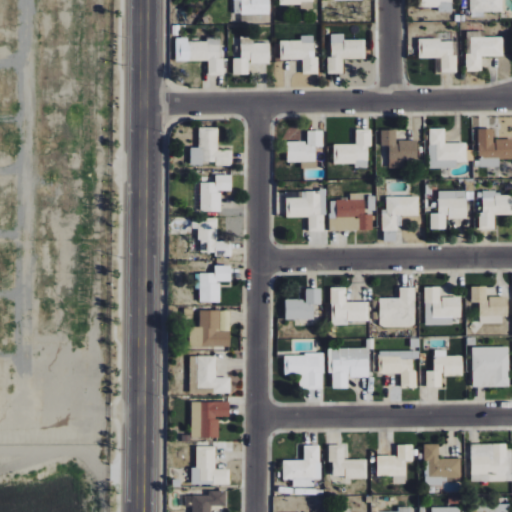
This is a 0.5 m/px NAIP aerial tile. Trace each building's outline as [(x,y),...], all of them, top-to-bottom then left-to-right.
[(270,14),(269,0),(233,0),(234,14),(270,14)] [(279,0),(280,5),(301,4),(301,9),(313,9),(312,0),(279,0)] [(418,0),(418,7),(439,8),(439,12),(453,12),(453,0),(418,0)] [(502,0),(469,0),(470,17),(483,17),(483,12),(502,11),(502,0)] [(365,40),(343,40),(343,34),(331,34),(331,57),(327,57),(327,74),(343,73),(342,59),(365,59),(365,40)] [(280,60),(302,59),(302,74),(318,74),(318,57),(314,57),(314,35),(301,36),(301,40),(280,41),(280,60)] [(269,43),(254,43),(253,36),(240,36),(241,58),(233,58),(233,75),(249,75),(248,63),(269,63),(269,43)] [(502,57),(502,37),(470,38),(470,55),(465,55),(466,71),(481,71),(481,57),(502,57)] [(220,40),(185,41),(186,61),(208,61),(208,75),(224,75),(223,59),(220,59),(220,40)] [(441,58),(440,72),(456,72),(456,55),(452,55),(452,40),(419,40),(419,58),(441,58)] [(232,166),(232,150),(218,150),(218,128),(199,127),(198,148),(190,147),(190,165),(202,165),(202,161),(215,161),(215,165),(232,166)] [(511,139),(494,139),(494,129),(478,128),(478,167),(499,167),(499,159),(511,158),(511,139)] [(334,145),(333,164),(355,164),(355,168),(369,168),(370,129),(356,129),(355,145),(334,145)] [(429,169),(456,168),(456,162),(466,162),(465,143),(444,143),(444,129),(428,129),(429,169)] [(287,141),(287,162),(301,162),(301,168),(316,168),(315,147),(323,147),(323,130),(306,130),(306,141),(287,141)] [(388,145),(389,166),(418,165),(417,140),(396,141),(396,130),(380,130),(381,146),(388,145)] [(201,211),(221,211),(221,191),(232,191),(231,175),(215,175),(215,182),(200,182),(201,211)] [(286,217),(308,217),(308,231),(325,231),(325,191),(302,190),(302,198),(286,198),(286,217)] [(466,218),(466,191),(437,191),(438,213),(430,214),(430,230),(446,229),(445,219),(466,218)] [(481,230),(494,230),(494,215),(511,215),(511,195),(494,196),(494,191),(481,191),(481,230)] [(329,231),(372,230),(372,214),(364,214),(364,193),(349,193),(349,199),(329,199),(329,231)] [(386,197),(386,210),(381,210),(382,231),(397,230),(397,216),(418,216),(418,197),(386,197)] [(217,219),(192,219),(192,228),(199,229),(199,252),(214,252),(214,256),(231,256),(231,241),(217,241),(217,219)] [(220,302),(220,282),(231,282),(230,266),(214,266),(214,273),(195,274),(195,289),(199,289),(200,302),(220,302)] [(479,303),(480,323),(506,323),(506,297),(486,297),(486,286),(471,287),(471,303),(479,303)] [(425,325),(452,325),(452,317),(461,317),(461,297),(441,297),(440,287),(424,287),(425,325)] [(285,320),(313,319),(313,304),(321,304),(320,288),(305,289),(305,300),(285,300),(285,320)] [(346,302),(346,288),(331,288),(331,325),(348,325),(348,321),(368,321),(367,302),(346,302)] [(414,288),(399,288),(399,298),(379,298),(379,327),(415,327),(414,288)] [(189,346),(230,347),(231,331),(220,331),(220,311),(199,310),(199,327),(190,327),(189,346)] [(509,347),(472,347),(472,387),(509,387),(509,347)] [(332,388),(348,388),(348,378),(368,378),(368,348),(339,349),(340,357),(332,357),(332,388)] [(462,356),(446,356),(446,350),(434,350),(434,371),(426,371),(426,388),(442,387),(442,376),(462,375),(462,356)] [(401,388),(416,388),(416,371),(412,371),(412,359),(419,359),(419,352),(378,353),(378,374),(400,373),(401,388)] [(323,355),(284,354),(284,375),(300,375),(300,389),(323,389),(323,355)] [(191,402),(191,437),(218,438),(218,417),(229,417),(229,402),(191,402)] [(460,458),(438,459),(438,444),(423,444),(423,463),(424,463),(425,485),(444,485),(444,478),(460,478),(460,458)] [(471,481),(508,481),(507,444),(470,444),(471,481)] [(283,461),(283,479),(293,479),(293,487),(313,487),(313,479),(320,479),(320,445),(303,446),(303,460),(283,461)] [(366,459),(344,460),(344,445),(328,445),(329,463),(332,463),(332,478),(366,477),(366,459)] [(376,456),(377,476),(393,476),(393,484),(405,484),(405,461),(412,461),(412,445),(397,445),(397,456),(376,456)] [(229,485),(230,470),(215,470),(215,446),(196,446),(196,468),(191,468),(191,483),(213,483),(213,485),(229,485)] [(191,511),(210,511),(210,506),(226,506),(225,491),(208,491),(208,495),(192,496),(191,511)]
